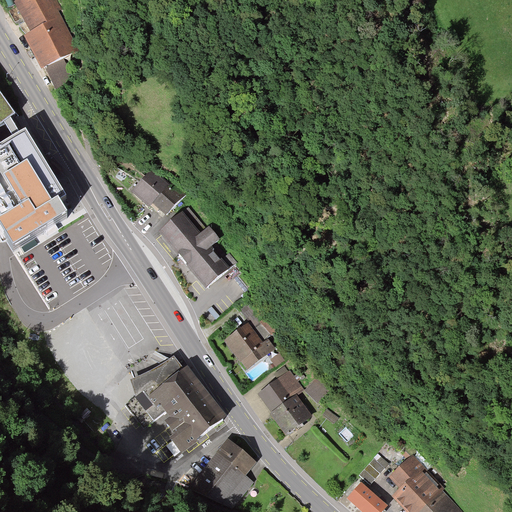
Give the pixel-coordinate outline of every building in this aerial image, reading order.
[(58,0),(19,0),(15,3),(31,33),(24,36),(42,70),(79,51),(59,11),(63,9),(58,0)] [(49,69),(57,90),(76,83),(67,62),(49,69)] [(0,127),(15,116),(0,95),(0,127)] [(67,202),(25,136),(0,151),(0,222),(1,224),(0,225),(0,228),(14,250),(67,217),(60,206),(67,202)] [(48,167),(57,176),(63,170),(54,161),(48,167)] [(169,187),(151,171),(132,192),(147,206),(149,208),(153,204),(166,217),(186,195),(173,183),(169,187)] [(183,214),(159,233),(206,289),(229,270),(211,249),(220,241),(209,227),(200,235),(183,214)] [(251,302),(240,310),(249,324),(253,330),(260,323),(265,319),(251,302)] [(265,319),(260,323),(272,336),(280,328),(269,315),(265,319)] [(249,324),(225,342),(240,362),(240,363),(242,362),(248,370),(276,350),(269,340),(263,344),(253,330),(249,324)] [(280,353),(271,360),(277,368),(286,361),(280,353)] [(149,398),(184,370),(175,358),(165,364),(161,366),(152,372),(143,376),(136,379),(131,381),(137,400),(144,396),(147,401),(149,398)] [(184,370),(149,398),(157,408),(160,406),(170,418),(164,422),(175,435),(169,439),(182,455),(227,418),(187,368),(184,370)] [(258,394),(272,413),(297,395),(298,396),(305,391),(290,371),(258,394)] [(316,380),(305,391),(317,404),(328,392),(316,380)] [(272,413),(270,415),(286,437),(312,417),(298,396),(297,395),(272,413)] [(327,409),(323,415),(334,424),(338,418),(327,409)] [(236,447),(227,440),(193,482),(229,511),(230,511),(254,483),(246,476),(256,463),(236,447)] [(389,464),(378,454),(374,458),(374,459),(360,475),(371,485),(389,464)] [(426,469),(413,456),(389,478),(399,488),(400,490),(411,480),(413,482),(426,469)] [(420,511),(443,491),(445,489),(426,469),(413,482),(411,480),(400,490),(392,498),(405,511),(420,511)] [(383,511),(388,507),(361,483),(347,500),(360,511),(383,511)] [(463,511),(443,491),(420,511),(463,511)]
